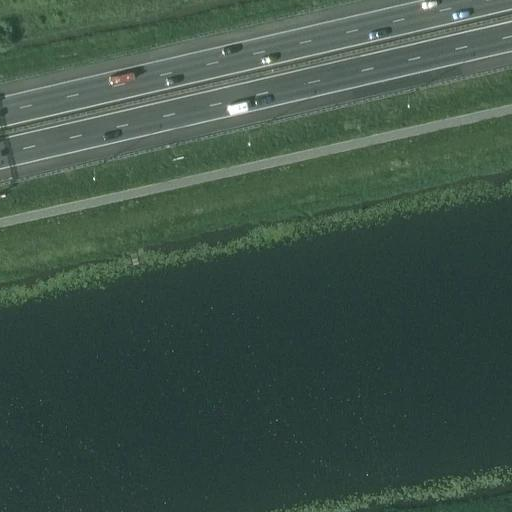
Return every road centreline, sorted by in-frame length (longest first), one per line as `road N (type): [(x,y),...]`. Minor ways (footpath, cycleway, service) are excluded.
road 1 (motorway): [(0,153),(511,35)]
road 2 (motorway): [(483,0),(0,111)]
